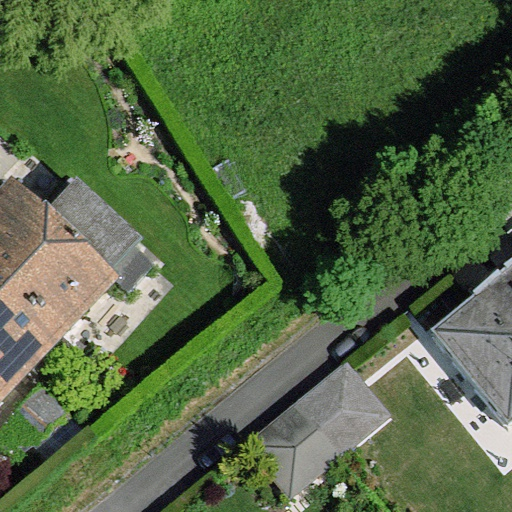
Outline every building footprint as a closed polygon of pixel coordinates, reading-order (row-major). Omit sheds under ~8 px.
[(14,194),(0,210),(0,286),(59,340),(111,285),(126,298),(153,269),(66,188),(39,216),(14,194)] [(511,288),(507,283),(436,341),(511,434),(511,433),(511,288)] [(0,404),(59,340),(0,286),(0,404)] [(351,374),(305,413),(341,457),(387,419),(351,374)] [(305,413),(257,450),(295,495),(341,457),(305,413)]
